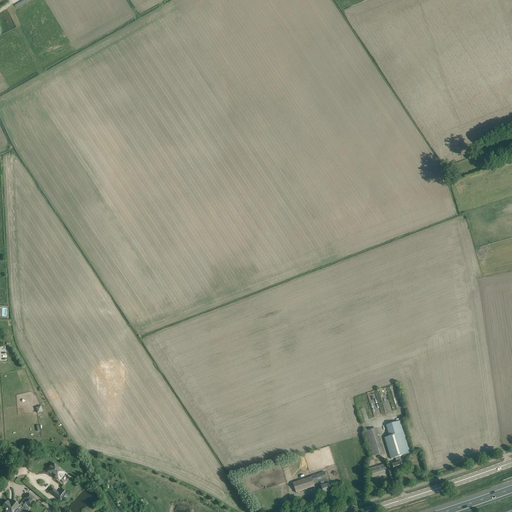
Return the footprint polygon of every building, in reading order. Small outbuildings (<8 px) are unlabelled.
[(411,453),(402,420),(396,422),(386,425),(389,436),(385,438),(391,459),(395,458),(397,463),(392,464),(394,471),(403,468),(402,462),(401,462),(400,456),(411,453)] [(384,453),(377,428),(363,432),(371,457),(384,453)] [(65,473),(53,463),(47,471),(51,474),(51,473),(55,477),(59,480),(65,473)] [(389,472),(386,463),(369,468),(372,477),(389,472)] [(327,478),(325,472),(293,483),(296,492),(315,486),(313,483),(327,478)] [(329,484),(327,479),(323,480),(325,485),(321,486),(324,493),(332,491),(329,484)] [(27,500),(25,502),(30,506),(36,499),(29,493),(24,498),(27,500)] [(7,501),(2,507),(8,511),(16,511),(15,511),(17,508),(19,505),(13,500),(10,503),(7,501)]
